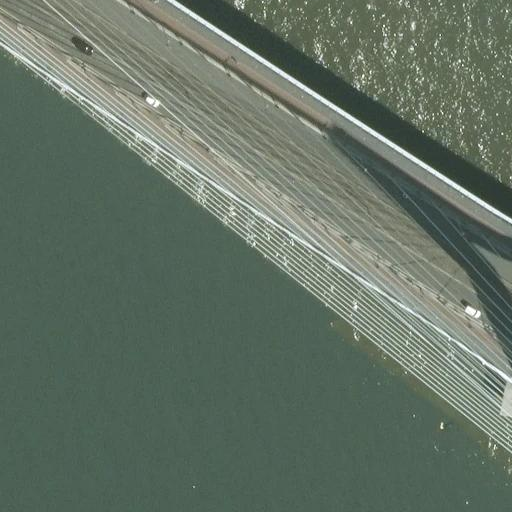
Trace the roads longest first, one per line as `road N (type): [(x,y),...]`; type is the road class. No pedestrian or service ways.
road 1 (secondary): [(25,0),(511,322)]
road 2 (secondary): [(511,242),(144,0)]
